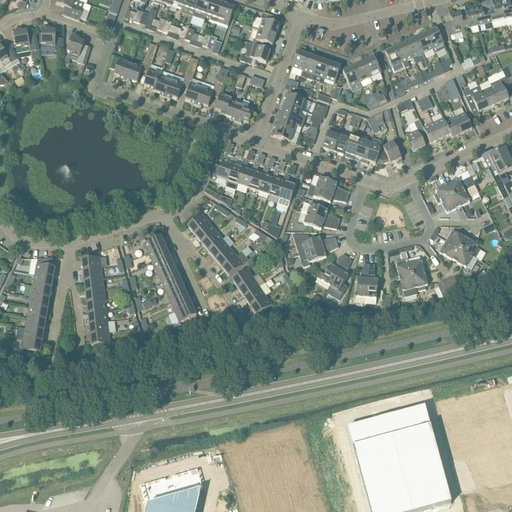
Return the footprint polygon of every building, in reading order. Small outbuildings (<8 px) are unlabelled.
[(80,3),(70,0),(58,0),(56,6),(67,9),(65,15),(80,21),(83,11),(81,10),(83,5),(80,3)] [(118,0),(113,0),(111,7),(119,10),(122,1),(118,0)] [(173,0),(172,4),(173,4),(178,6),(178,8),(183,10),(186,0),(173,0)] [(195,12),(199,0),(186,0),(183,10),(189,12),(189,10),(195,12)] [(199,0),(195,12),(193,18),(204,22),(206,18),(211,2),(206,0),(199,0)] [(218,4),(211,2),(206,18),(211,20),(210,22),(216,24),(223,4),(219,2),(218,4)] [(511,7),(511,8),(509,3),(502,5),(505,21),(511,19),(511,7)] [(228,6),(223,4),(216,24),(228,28),(234,10),(227,7),(228,6)] [(491,24),(492,24),(505,21),(502,5),(493,7),(494,12),(489,13),(491,24)] [(491,24),(489,13),(483,15),(482,10),(474,12),(478,27),(485,26),(487,32),(493,30),(492,24),(491,24)] [(464,31),(478,27),(474,12),(466,14),(467,19),(462,20),(464,31)] [(462,20),(461,15),(455,16),(454,13),(449,15),(451,23),(444,27),(449,38),(454,35),(455,41),(466,39),(464,31),(462,20)] [(274,18),(263,14),(261,20),(263,20),(259,31),(276,36),(280,26),(272,23),(274,18)] [(150,32),(154,21),(148,19),(145,28),(147,31),(150,32)] [(159,23),(154,21),(150,32),(153,33),(156,31),(159,23)] [(176,29),(171,27),(168,36),(169,39),(172,40),(176,29)] [(50,29),(41,29),(41,40),(41,52),(49,52),(49,48),(55,48),(55,53),(64,53),(63,40),(56,40),(56,32),(50,32),(50,29)] [(182,31),(176,29),(172,40),(176,41),(178,40),(179,39),(182,31)] [(21,31),(13,32),(15,42),(17,55),(30,52),(31,53),(39,52),(35,31),(33,31),(33,32),(27,33),(27,32),(22,33),(21,31)] [(272,47),(276,36),(259,31),(256,41),(254,40),(252,46),(263,50),(265,44),(272,47)] [(446,50),(444,46),(437,31),(426,35),(433,51),(435,55),(446,50)] [(199,37),(194,35),(190,43),(190,44),(191,47),(195,48),(199,37)] [(423,56),(433,51),(426,35),(416,40),(423,56)] [(85,67),(91,50),(83,47),(85,44),(79,42),(80,40),(72,37),(69,46),(65,58),(78,63),(77,64),(85,67)] [(204,38),(199,37),(195,48),(198,49),(201,48),(204,38)] [(413,60),(423,56),(416,40),(406,45),(413,60)] [(222,45),(216,43),(213,52),(215,55),(218,56),(222,45)] [(263,50),(252,46),(246,44),(245,48),(247,53),(245,57),(242,56),(240,62),(252,66),(254,61),(266,65),(270,53),(263,50)] [(0,69),(4,68),(4,69),(18,61),(14,54),(9,45),(2,49),(0,46),(0,69)] [(153,61),(154,58),(158,48),(150,45),(146,58),(153,61)] [(403,65),(413,60),(406,45),(396,49),(403,65)] [(392,70),(403,65),(396,49),(385,54),(392,70)] [(171,66),(171,63),(175,54),(169,52),(166,61),(165,64),(171,66)] [(303,73),(309,57),(298,53),(292,69),(303,73)] [(126,61),(123,60),(113,57),(109,70),(115,73),(114,76),(120,78),(119,81),(125,83),(131,66),(125,64),(126,61)] [(312,82),(319,61),(309,57),(303,73),(301,78),(312,82)] [(150,70),(151,67),(153,61),(146,58),(143,67),(137,65),(137,68),(131,66),(125,83),(130,84),(131,82),(137,84),(142,71),(148,73),(150,70)] [(474,67),(480,65),(485,62),(483,58),(478,60),(478,61),(472,63),(472,62),(472,63),(474,67)] [(381,75),(377,65),(374,59),(364,64),(371,79),(381,75)] [(472,63),(472,62),(471,59),(463,62),(464,64),(462,66),(464,72),(474,67),(472,63)] [(195,75),(196,72),(199,62),(191,60),(187,72),(195,75)] [(448,68),(453,66),(450,60),(440,65),(444,74),(450,72),(448,68)] [(324,80),(330,64),(319,61),(312,82),(322,85),(324,80)] [(330,64),(324,80),(335,84),(341,68),(330,64)] [(360,84),(371,79),(364,64),(353,69),(360,84)] [(444,74),(440,65),(434,68),(436,72),(431,74),(434,79),(444,75),(444,74)] [(511,65),(502,71),(503,73),(508,85),(511,83),(511,65)] [(163,70),(151,67),(150,70),(148,73),(144,86),(150,88),(149,91),(155,93),(162,73),(163,70)] [(360,84),(353,69),(343,74),(352,94),(362,89),(360,84)] [(224,85),(225,82),(229,72),(221,70),(217,83),(224,85)] [(191,84),(193,81),(195,75),(187,72),(184,80),(173,77),(171,83),(165,99),(171,101),(171,98),(178,101),(183,85),(190,87),(191,84)] [(431,74),(427,75),(425,72),(419,75),(424,84),(434,79),(431,74)] [(171,83),(173,77),(162,73),(155,93),(161,95),(160,97),(165,99),(171,83)] [(492,89),(491,89),(499,105),(509,100),(505,93),(511,91),(503,73),(497,76),(500,81),(490,85),(492,89)] [(241,91),(242,88),(246,78),(240,76),(236,88),(241,91)] [(262,90),(265,82),(252,78),(249,85),(262,90)] [(413,88),(411,84),(409,79),(400,84),(404,93),(413,88)] [(204,85),(193,81),(191,84),(190,87),(185,100),(191,103),(190,105),(196,107),(202,90),(204,85)] [(221,94),(224,85),(217,83),(214,92),(208,90),(208,92),(202,90),(196,107),(201,109),(202,106),(208,108),(213,95),(219,98),(221,94)] [(337,102),(340,93),(341,90),(335,88),(331,100),(337,102)] [(465,99),(470,109),(475,107),(479,114),(489,110),(481,93),(479,88),(469,93),(469,91),(463,93),(465,98),(465,99)] [(452,100),(452,98),(447,89),(442,92),(447,103),(452,100)] [(489,110),(499,105),(491,89),(481,93),(489,110)] [(399,91),(393,94),(395,101),(402,97),(399,91)] [(384,104),(379,92),(362,99),(367,111),(384,104)] [(441,105),(447,103),(442,92),(436,94),(441,105)] [(226,96),(221,94),(219,98),(215,111),(221,113),(220,115),(226,117),(231,100),(226,98),(226,96)] [(301,112),(305,102),(285,95),(284,99),(287,100),(284,107),(301,112)] [(331,100),(319,95),(317,101),(329,106),(331,100)] [(433,109),(432,107),(428,98),(422,101),(427,112),(433,109)] [(236,124),(242,107),(236,105),(237,102),(231,100),(226,117),(232,119),(231,122),(236,124)] [(399,114),(412,109),(409,101),(396,106),(399,114)] [(422,114),(427,112),(422,101),(417,103),(421,112),(422,114)] [(254,108),(249,106),(250,104),(244,102),(242,107),(236,124),(242,125),(242,123),(249,125),(254,108)] [(328,110),(318,106),(316,105),(312,116),(325,120),(328,110)] [(299,117),(301,112),(284,107),(282,114),(279,113),(278,116),(297,123),(304,125),(306,120),(299,117)] [(352,131),(353,128),(357,117),(350,115),(350,117),(352,118),(349,127),(352,128),(351,129),(350,129),(347,137),(350,138),(352,131)] [(377,124),(383,121),(380,115),(374,118),(377,124)] [(454,119),(462,135),(472,131),(465,115),(454,119)] [(302,130),(304,125),(297,123),(278,116),(277,120),(280,120),(277,128),(294,133),(296,128),(302,130)] [(325,120),(312,116),(309,123),(312,124),(311,127),(318,130),(319,127),(320,127),(322,120),(325,120)] [(362,119),(357,117),(353,128),(358,130),(362,119)] [(452,140),(462,135),(454,119),(445,124),(443,120),(452,140)] [(452,140),(443,120),(433,125),(441,141),(450,136),(452,140)] [(425,134),(423,129),(420,122),(409,127),(412,134),(406,137),(413,153),(425,148),(420,136),(425,134)] [(431,145),(441,141),(433,125),(423,129),(425,134),(431,145)] [(316,135),(318,130),(311,127),(309,132),(307,131),(305,137),(315,141),(317,135),(316,135)] [(290,144),(294,133),(277,128),(275,135),(272,134),(271,137),(290,144)] [(341,132),(340,132),(330,128),(322,150),(330,152),(329,155),(332,156),(339,137),(341,132)] [(313,148),(315,141),(305,137),(302,144),(305,145),(304,149),(310,151),(312,147),(313,148)] [(349,140),(339,137),(332,156),(335,157),(336,155),(343,157),(349,140)] [(361,142),(350,138),(349,140),(343,157),(347,158),(348,156),(355,158),(361,142)] [(364,164),(371,145),(361,142),(355,158),(362,161),(361,163),(364,164)] [(381,149),(377,163),(383,165),(389,162),(391,165),(398,162),(399,164),(403,163),(394,144),(385,149),(383,149),(381,149)] [(377,163),(381,149),(371,145),(364,164),(368,166),(369,163),(376,166),(377,163)] [(498,152),(497,150),(482,157),(488,170),(510,159),(504,149),(498,152)] [(250,164),(253,153),(248,152),(245,162),(250,164)] [(231,165),(225,163),(227,157),(222,155),(220,162),(222,163),(217,179),(227,182),(233,166),(231,165)] [(238,160),(235,159),(233,159),(231,165),(233,166),(227,182),(228,182),(225,188),(236,192),(238,186),(243,169),(241,169),(236,167),(238,160)] [(496,185),(507,180),(505,174),(511,170),(511,164),(510,159),(488,170),(496,185)] [(248,164),(246,163),(243,162),(241,169),(243,169),(238,186),(248,190),(254,173),(251,172),(246,170),(248,164)] [(259,167),(256,167),(254,166),(251,172),(254,173),(248,190),(259,193),(264,177),(262,176),(256,174),(259,167)] [(476,176),(476,175),(471,166),(466,169),(471,179),(476,176)] [(272,179),(267,177),(269,171),(264,169),(262,176),(264,177),(259,193),(269,197),(275,180),(272,179)] [(279,175),(277,174),(274,173),(272,179),(275,180),(269,197),(279,200),(285,184),(283,183),(277,181),(279,175)] [(290,178),(287,177),(285,176),(283,183),(285,184),(279,200),(290,204),(296,187),(288,185),(290,178)] [(475,187),(471,179),(470,178),(460,183),(458,181),(447,187),(453,198),(475,187)] [(311,187),(348,200),(349,195),(338,189),(338,190),(336,189),(337,185),(320,179),(316,188),(311,186),(311,187)] [(504,201),(511,196),(511,184),(510,185),(507,180),(496,185),(504,201)] [(346,204),(348,200),(311,187),(307,196),(331,204),(332,200),(334,201),(334,202),(346,204)] [(438,205),(453,198),(447,187),(435,192),(437,195),(433,197),(438,205)] [(468,201),(472,199),(479,196),(475,187),(453,198),(458,210),(470,204),(468,201)] [(447,215),(458,210),(453,198),(438,205),(438,206),(441,204),(447,215)] [(328,212),(310,206),(305,204),(301,214),(307,216),(338,226),(340,222),(329,216),(329,217),(327,216),(328,212)] [(221,214),(224,210),(218,207),(214,214),(217,218),(221,214)] [(209,224),(202,216),(188,227),(195,236),(209,224)] [(337,231),(338,226),(307,216),(304,225),(321,231),(323,227),(325,228),(324,229),(337,231)] [(201,244),(216,233),(209,224),(195,236),(201,244)] [(496,231),(493,225),(483,230),(486,236),(496,231)] [(511,229),(501,234),(503,240),(511,236),(511,229)] [(208,253),(223,241),(216,233),(201,244),(208,253)] [(456,234),(456,235),(451,233),(446,243),(461,252),(467,241),(456,234)] [(148,255),(165,247),(161,237),(144,245),(148,255)] [(320,239),(310,242),(308,237),(292,237),(299,257),(305,255),(337,244),(335,240),(323,242),(323,243),(321,243),(320,239)] [(215,261),(230,249),(223,241),(208,253),(215,261)] [(478,261),(476,260),(480,252),(477,250),(479,247),(467,241),(461,252),(478,261)] [(455,263),(461,252),(446,243),(440,254),(444,256),(444,257),(455,263)] [(309,264),(317,262),(326,259),(325,255),(327,254),(327,255),(339,249),(337,244),(305,255),(299,257),(303,269),(310,267),(309,264)] [(153,265),(170,257),(165,247),(148,255),(153,265)] [(222,269),(237,258),(230,249),(215,261),(222,269)] [(471,272),(478,261),(461,252),(455,263),(471,272)] [(229,278),(249,262),(242,253),(237,258),(222,269),(229,278)] [(330,287),(347,259),(343,256),(335,266),(336,267),(335,268),(331,266),(325,276),(321,273),(317,279),(330,287)] [(174,267),(170,257),(153,265),(157,275),(174,267)] [(425,274),(421,262),(420,258),(408,261),(409,265),(412,278),(425,274)] [(83,272),(101,270),(100,259),(82,261),(83,272)] [(347,288),(343,285),(349,277),(345,275),(346,273),(347,274),(352,262),(347,259),(330,287),(343,295),(347,288)] [(408,261),(396,265),(400,281),(412,278),(408,261)] [(366,305),(369,266),(364,265),(361,278),(362,278),(362,280),(358,280),(356,304),(366,305)] [(35,277),(53,280),(55,269),(37,266),(35,277)] [(376,306),(377,300),(378,281),(374,281),(374,279),(375,279),(374,266),(369,266),(366,305),(376,306)] [(179,277),(174,267),(157,275),(162,284),(179,277)] [(103,280),(101,270),(83,272),(84,283),(103,280)] [(253,279),(247,270),(232,281),(238,290),(253,279)] [(417,296),(417,294),(426,291),(425,288),(428,287),(425,274),(412,278),(417,297),(417,296)] [(454,278),(459,289),(464,286),(459,275),(454,278)] [(51,290),(53,280),(35,277),(33,287),(51,290)] [(183,287),(179,277),(162,284),(166,294),(183,287)] [(405,300),(417,297),(412,278),(400,281),(405,300)] [(259,288),(253,279),(238,290),(244,299),(259,288)] [(104,291),(103,280),(84,283),(86,293),(104,291)] [(134,292),(138,291),(144,288),(141,282),(136,284),(132,286),(134,292)] [(266,297),(265,297),(271,293),(265,285),(259,288),(244,299),(250,308),(266,297)] [(50,301),(51,290),(33,287),(31,298),(50,301)] [(171,304),(187,297),(183,287),(166,294),(171,304)] [(105,302),(104,291),(86,293),(87,304),(105,302)] [(192,307),(187,297),(171,304),(175,314),(192,307)] [(256,317),(265,311),(272,307),(266,297),(250,308),(256,317)] [(315,297),(310,303),(311,303),(316,307),(317,307),(321,301),(315,297)] [(48,312),(50,301),(31,298),(30,309),(48,312)] [(88,315),(106,313),(105,302),(87,304),(88,315)] [(196,317),(192,307),(175,314),(180,324),(196,317)] [(46,323),(48,312),(30,309),(28,319),(46,323)] [(89,326),(108,324),(106,313),(88,315),(89,326)] [(44,333),(46,323),(28,319),(26,330),(44,333)] [(91,337),(109,334),(108,324),(89,326),(91,337)] [(42,344),(44,333),(26,330),(24,341),(42,344)] [(92,347),(110,345),(109,334),(91,337),(92,347)] [(40,355),(42,344),(24,341),(22,352),(40,355)] [(511,436),(499,389),(457,400),(485,506),(511,499),(511,436)] [(426,408),(348,430),(370,511),(429,511),(453,506),(426,408)] [(327,433),(228,462),(241,511),(319,511),(305,459),(332,451),(327,433)] [(147,506),(145,511),(196,511),(199,498),(200,498),(201,491),(203,490),(198,471),(140,487),(145,507),(147,506)]
